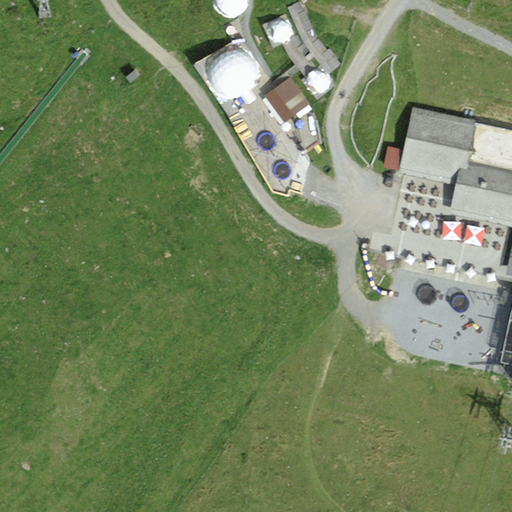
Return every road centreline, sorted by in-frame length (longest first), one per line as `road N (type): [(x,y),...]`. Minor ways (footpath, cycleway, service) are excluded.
road 1 (track): [(352,239),(313,235),(281,217),(208,111),(105,0)]
road 2 (track): [(402,0),(343,88),(335,114),(356,221),(352,239)]
